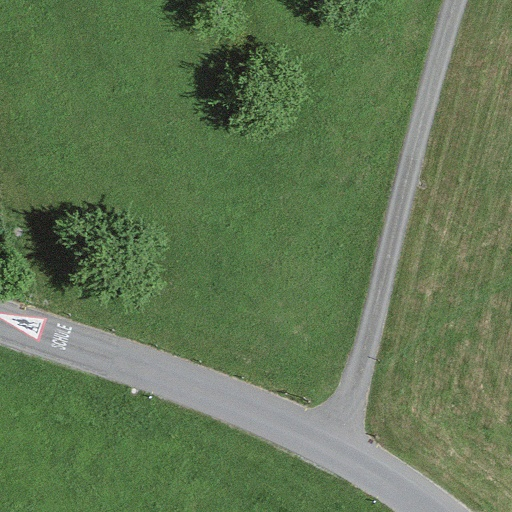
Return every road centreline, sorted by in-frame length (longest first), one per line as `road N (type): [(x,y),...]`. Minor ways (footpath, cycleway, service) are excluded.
road 1 (unclassified): [(336,442),(458,0)]
road 2 (tertiary): [(336,442),(0,315)]
road 3 (tertiary): [(435,511),(336,442)]
